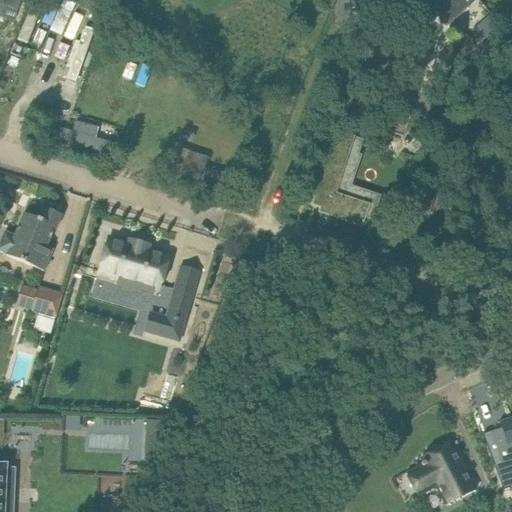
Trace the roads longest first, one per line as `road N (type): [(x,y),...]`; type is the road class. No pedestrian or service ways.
road 1 (unclassified): [(0,150),(511,298)]
road 2 (unclassified): [(274,511),(339,435),(418,388),(511,348)]
